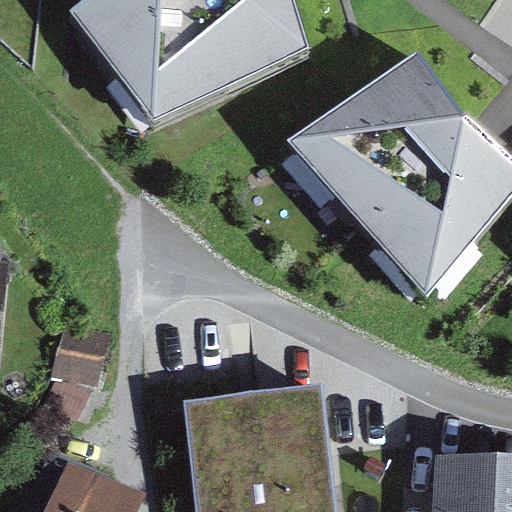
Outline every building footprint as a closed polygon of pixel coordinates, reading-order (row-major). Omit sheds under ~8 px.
[(106,0),(73,23),(153,126),(298,54),(283,0),(106,0)] [(416,69),(290,156),(425,307),(511,204),(511,179),(464,138),(416,69)] [(327,511),(317,404),(191,416),(200,511),(327,511)] [(511,511),(511,476),(441,472),(437,511),(511,511)] [(129,511),(132,507),(65,479),(50,511),(129,511)]
